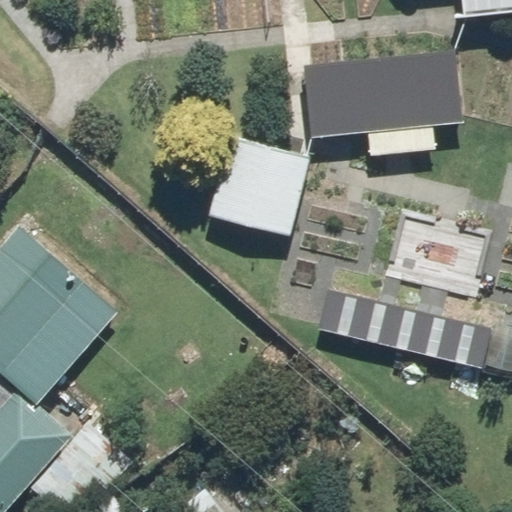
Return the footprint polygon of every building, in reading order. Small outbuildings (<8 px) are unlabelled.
[(511,0),(409,0),(412,20),(511,10),(511,0)] [(459,48),(305,62),(312,137),(466,122),(459,48)] [(322,156),(228,136),(210,217),(304,238),(322,156)] [(0,511),(10,511),(42,479),(75,511),(79,511),(144,445),(103,406),(78,433),(43,400),(126,313),(27,218),(0,246),(0,511)] [(506,324),(333,286),(322,334),(495,372),(506,324)] [(216,394),(185,354),(143,387),(174,427),(216,394)]
